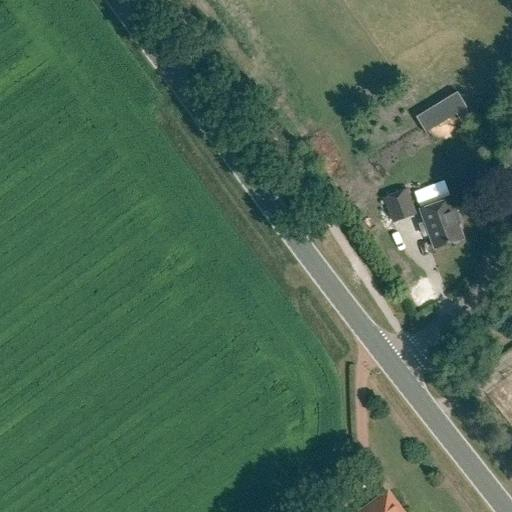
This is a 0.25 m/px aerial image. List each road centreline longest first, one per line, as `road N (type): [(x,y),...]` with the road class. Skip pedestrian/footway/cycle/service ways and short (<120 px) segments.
road 1 (tertiary): [(391,362),(121,0)]
road 2 (unclassified): [(391,362),(471,301),(493,261),(511,178)]
road 3 (tertiary): [(507,511),(391,362)]
